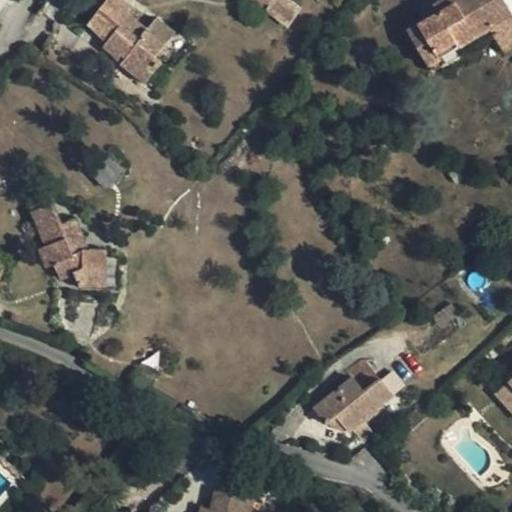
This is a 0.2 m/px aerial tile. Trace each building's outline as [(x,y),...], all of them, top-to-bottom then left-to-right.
[(168,41),(148,26),(147,28),(125,11),(130,4),(125,0),(106,0),(88,24),(108,40),(103,45),(114,54),(120,52),(126,56),(122,62),(145,80),(156,67),(152,62),(168,41)] [(255,0),(270,11),(277,0),(255,0)] [(491,30),(471,0),(441,0),(423,11),(426,17),(407,29),(433,72),(494,35),(491,30)] [(511,0),(471,0),(491,30),(511,16),(511,0)] [(153,21),(130,4),(125,11),(147,28),(148,26),(153,21)] [(153,21),(148,26),(168,41),(176,31),(156,16),(153,21)] [(505,52),(506,52),(511,48),(511,16),(491,30),(494,35),(505,52)] [(120,61),(122,62),(126,56),(120,52),(114,54),(120,61)] [(26,196),(32,210),(51,202),(44,188),(26,196)] [(99,270),(105,270),(105,249),(89,249),(76,218),(60,224),(51,202),(32,210),(46,244),(39,247),(48,266),(54,263),(60,277),(74,272),(80,286),(96,286),(100,283),(99,270)] [(105,286),(105,270),(99,270),(100,283),(96,286),(105,286)] [(349,373),(352,377),(362,390),(379,378),(365,360),(349,373)] [(128,385),(146,395),(153,383),(135,373),(128,385)] [(511,373),(498,385),(511,401),(511,373)] [(351,431),(353,430),(364,421),(378,410),(376,408),(392,396),(379,378),(362,390),(352,377),(315,406),(327,423),(328,423),(338,415),(351,431)] [(511,420),(511,401),(498,385),(489,394),(511,420)] [(350,432),(351,431),(338,415),(328,423),(350,432)] [(371,430),(364,421),(353,430),(361,439),(371,430)] [(252,511),(255,499),(216,489),(210,509),(203,507),(201,511),(252,511)]
